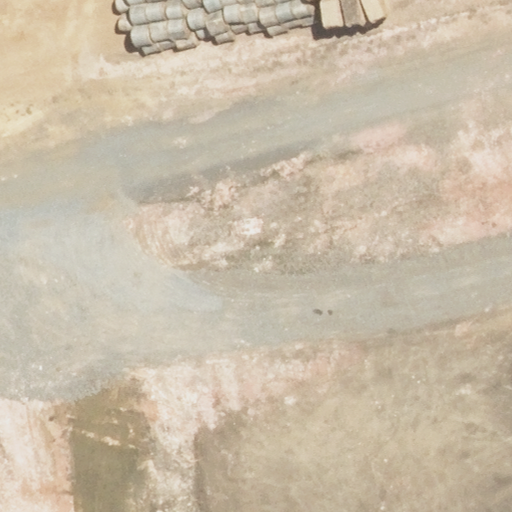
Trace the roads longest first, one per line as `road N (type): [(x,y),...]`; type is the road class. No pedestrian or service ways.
road 1 (tertiary): [(511,126),(44,244)]
road 2 (residential): [(44,244),(90,511)]
road 3 (residential): [(0,4),(44,244)]
